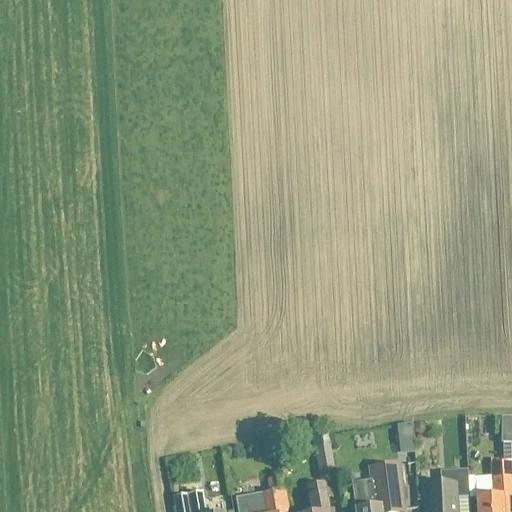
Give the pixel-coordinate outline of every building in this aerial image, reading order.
[(511,417),(501,417),(501,445),(511,444),(511,417)] [(312,435),(315,448),(314,448),(320,481),(336,478),(331,445),(330,446),(327,431),(312,435)] [(337,439),(330,442),(335,451),(342,448),(337,439)] [(511,470),(511,463),(490,464),(492,498),(477,499),(477,511),(508,511),(507,497),(511,496),(511,470)] [(380,511),(380,510),(392,508),(392,511),(406,511),(400,466),(384,467),(386,482),(375,484),(375,481),(351,484),(355,511),(380,511)] [(440,473),(440,486),(424,487),(425,511),(457,511),(456,499),(469,498),(467,471),(440,473)] [(270,494),(259,496),(235,500),(237,511),(283,511),(290,511),(283,478),(268,481),(270,494)] [(308,498),(310,511),(329,511),(326,495),(328,495),(326,483),(305,487),(308,498)] [(205,511),(203,494),(174,500),(176,511),(205,511)]
